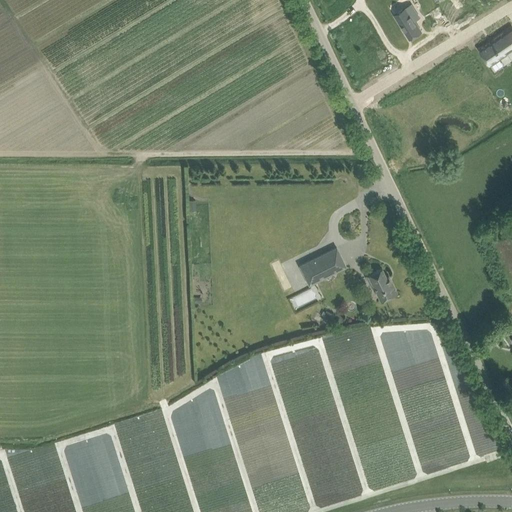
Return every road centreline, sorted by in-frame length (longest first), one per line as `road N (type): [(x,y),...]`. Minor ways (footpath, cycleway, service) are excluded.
road 1 (unclassified): [(511,436),(302,0)]
road 2 (track): [(375,152),(140,155)]
road 3 (tertiary): [(391,511),(511,503)]
